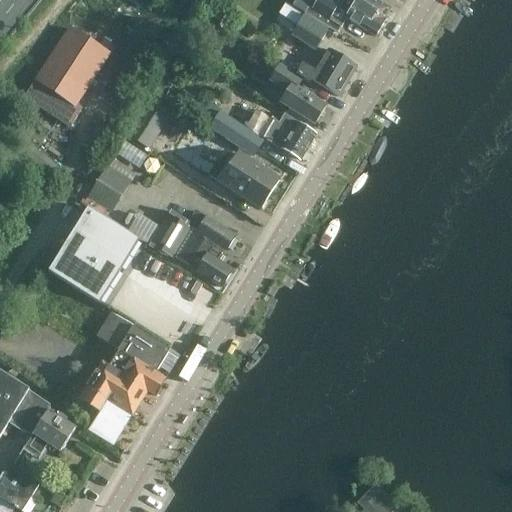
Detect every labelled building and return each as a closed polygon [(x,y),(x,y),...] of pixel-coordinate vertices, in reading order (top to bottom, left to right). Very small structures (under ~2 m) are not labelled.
[(393,10),(376,0),(350,0),(355,2),(349,13),(327,0),(317,0),(311,11),(308,9),(304,15),(336,35),(340,29),(341,30),(346,21),(376,38),(393,10)] [(315,52),(328,31),(304,16),(291,38),(315,52)] [(199,39),(208,26),(199,20),(190,34),(199,39)] [(36,79),(78,106),(113,51),(70,24),(36,79)] [(303,65),(297,75),(310,83),(311,80),(339,97),(357,68),(329,51),(316,73),(303,65)] [(315,127),(328,106),(301,89),(305,82),(279,66),(268,83),(286,94),(279,105),(315,127)] [(59,121),(70,103),(35,81),(24,99),(59,121)] [(143,103),(123,135),(147,149),(167,117),(143,103)] [(252,109),(249,114),(236,106),(229,119),(219,113),(208,131),(253,159),(264,141),(300,162),(317,135),(284,115),(279,124),(252,109)] [(238,155),(220,183),(261,209),(279,181),(238,155)] [(108,168),(89,200),(110,213),(129,181),(108,168)] [(88,209),(48,274),(99,305),(139,241),(127,234),(88,209)] [(139,215),(127,234),(139,241),(149,247),(172,261),(174,258),(188,266),(187,268),(195,272),(221,288),(233,270),(219,262),(225,253),(227,253),(236,237),(206,217),(205,218),(195,212),(188,223),(170,212),(168,215),(160,228),(139,215)] [(96,338),(117,351),(131,359),(132,358),(158,374),(172,351),(132,326),(111,313),(96,338)] [(102,362),(78,401),(99,414),(89,431),(115,447),(134,417),(148,394),(156,399),(167,380),(158,374),(132,358),(131,359),(127,366),(114,358),(109,367),(102,362)] [(0,439),(9,425),(8,425),(29,391),(0,372),(0,439)] [(50,406),(29,393),(30,392),(29,391),(8,425),(9,425),(23,435),(24,433),(32,438),(24,452),(39,462),(48,447),(60,455),(76,429),(50,412),(51,410),(50,406)] [(0,499),(18,511),(22,511),(41,483),(13,465),(0,486),(0,499)] [(405,511),(377,485),(357,505),(364,511),(405,511)]
